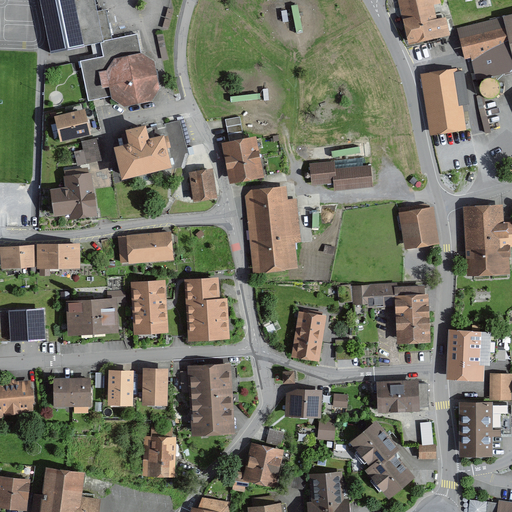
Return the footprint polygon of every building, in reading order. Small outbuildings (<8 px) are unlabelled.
[(103,42),(99,21),(79,25),(73,0),(41,0),(52,53),(103,42)] [(404,0),(409,20),(405,21),(409,41),(425,38),(415,0),(404,0)] [(415,0),(425,38),(446,33),(443,21),(432,23),(427,0),(415,0)] [(511,16),(460,29),(466,56),(467,59),(469,58),(473,57),(478,79),(511,70),(511,16)] [(103,57),(80,61),(88,101),(113,96),(114,97),(124,104),(150,99),(157,88),(152,63),(141,56),(137,34),(112,39),(113,48),(102,51),(103,57)] [(435,130),(460,126),(452,71),(426,75),(435,130)] [(482,95),(484,96),(487,98),(489,98),(492,98),(494,97),(496,95),(498,94),(499,91),(499,89),(499,86),(498,84),(497,82),(495,80),(492,79),(490,79),(487,79),(485,80),(483,81),(481,83),(480,85),(480,88),(480,90),(481,93),(482,95)] [(80,113),(59,118),(63,138),(88,132),(84,116),(80,113)] [(229,141),(244,139),(240,117),(225,119),(229,141)] [(181,118),(166,122),(171,143),(175,142),(177,150),(187,148),(181,118)] [(124,176),(141,172),(152,170),(152,169),(169,165),(161,139),(147,142),(144,128),(129,132),(129,133),(132,146),(125,148),(118,149),(124,176)] [(122,135),(125,148),(132,146),(129,133),(122,135)] [(79,164),(101,159),(97,139),(82,142),(84,151),(77,153),(79,164)] [(258,174),(251,140),(228,145),(234,179),(258,174)] [(335,187),(372,183),(370,167),(334,170),(333,163),(311,165),(313,181),(334,179),(335,187)] [(86,169),(68,172),(69,179),(65,180),(67,191),(53,193),(56,213),(70,211),(70,215),(92,212),(86,169)] [(195,185),(190,186),(192,198),(212,195),(209,172),(193,175),(195,185)] [(296,201),(253,205),(259,266),(290,262),(288,239),(300,238),(296,201)] [(503,225),(496,225),(495,205),(470,206),(474,269),(503,268),(503,264),(506,264),(505,246),(497,247),(497,237),(503,236),(503,237),(505,237),(505,242),(511,241),(511,235),(511,236),(511,224),(503,225)] [(410,246),(433,242),(428,210),(400,215),(404,237),(409,236),(410,246)] [(119,237),(121,259),(141,257),(141,260),(149,260),(149,257),(169,255),(167,233),(150,234),(150,238),(127,240),(127,236),(119,237)] [(59,273),(59,264),(76,264),(76,245),(41,245),(41,264),(48,264),(48,273),(59,273)] [(3,248),(5,264),(36,262),(35,246),(3,248)] [(215,280),(188,282),(191,336),(192,336),(192,337),(222,336),(221,334),(226,334),(224,300),(216,300),(215,280)] [(162,283),(134,284),(137,329),(165,328),(162,283)] [(342,302),(352,300),(350,285),(340,287),(342,302)] [(391,299),(390,295),(395,295),(394,287),(366,289),(366,287),(354,287),(355,301),(391,299)] [(401,313),(402,340),(425,338),(422,288),(400,289),(400,298),(396,298),(397,313),(401,313)] [(88,337),(92,337),(93,340),(123,338),(122,313),(114,314),(114,302),(125,301),(125,291),(108,292),(108,301),(69,303),(70,317),(62,317),(64,342),(88,340),(88,337)] [(353,306),(354,315),(365,314),(363,305),(353,306)] [(31,311),(31,310),(11,311),(11,312),(0,313),(0,338),(43,336),(41,311),(31,311)] [(294,353),(315,356),(322,317),(303,315),(300,334),(297,334),(294,353)] [(484,384),(485,369),(492,369),(494,332),(448,330),(446,382),(484,384)] [(352,340),(337,341),(337,356),(353,355),(352,340)] [(231,428),(227,366),(192,368),(192,372),(181,372),(182,392),(193,391),(196,430),(231,428)] [(145,401),(164,401),(165,371),(146,371),(145,401)] [(284,372),(284,382),(293,381),(293,372),(284,372)] [(111,373),(110,402),(130,402),(131,373),(111,373)] [(511,375),(493,374),(493,398),(511,399),(511,375)] [(72,402),(72,380),(54,380),(54,403),(72,402)] [(87,402),(90,402),(90,380),(72,380),(72,402),(72,405),(87,405),(87,402)] [(29,397),(27,384),(16,385),(14,383),(7,384),(6,386),(0,386),(0,409),(4,409),(6,411),(21,410),(22,407),(30,407),(29,402),(33,402),(33,396),(29,397)] [(380,400),(375,400),(375,408),(400,407),(400,412),(417,411),(417,407),(428,406),(427,383),(380,385),(380,400)] [(314,391),(296,390),(288,393),(287,412),(318,414),(319,400),(314,400),(314,391)] [(334,405),(346,406),(347,396),(335,395),(334,405)] [(460,405),(460,459),(492,459),(492,438),(502,438),(502,436),(511,436),(511,405),(460,405)] [(320,421),(319,438),(333,439),(335,422),(320,421)] [(384,488),(389,494),(411,476),(397,459),(395,448),(375,424),(354,442),(359,448),(361,448),(369,458),(369,460),(374,466),(369,470),(375,476),(376,476),(384,486),(384,488)] [(151,438),(146,438),(144,472),(174,473),(174,465),(170,464),(172,428),(152,427),(151,438)] [(267,442),(280,445),(283,432),(270,429),(267,442)] [(420,458),(434,457),(434,445),(419,445),(420,458)] [(279,463),(275,463),(278,451),(256,446),(249,477),(271,482),(274,468),(278,469),(279,463)] [(85,472),(46,467),(43,495),(35,494),(33,511),(98,511),(100,500),(93,499),(93,494),(83,493),(85,472)] [(285,486),(305,490),(307,477),(287,473),(285,486)] [(247,486),(249,477),(235,474),(233,483),(247,486)] [(346,511),(347,511),(344,511),(343,502),(341,502),(339,474),(313,476),(314,494),(309,494),(310,511),(346,511)] [(0,476),(0,507),(27,511),(31,480),(0,476)] [(284,511),(283,505),(269,506),(268,497),(252,499),(253,511),(284,511)] [(228,511),(229,503),(202,499),(198,510),(197,509),(196,511),(228,511)] [(511,511),(511,505),(489,502),(487,511),(511,511)]
